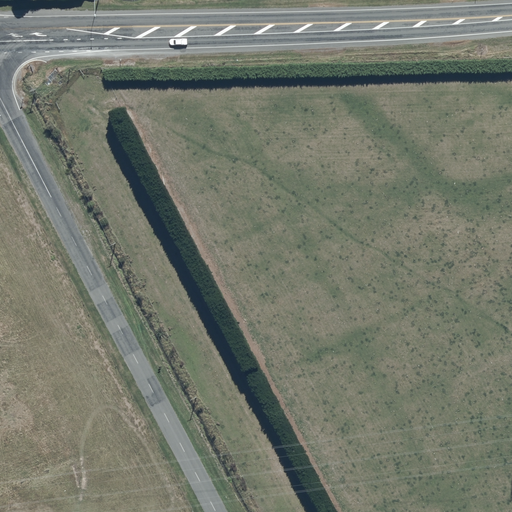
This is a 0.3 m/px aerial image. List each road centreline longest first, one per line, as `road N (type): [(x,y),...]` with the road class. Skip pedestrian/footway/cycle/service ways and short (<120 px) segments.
road 1 (trunk): [(511,17),(0,35)]
road 2 (unclassified): [(0,101),(216,511)]
